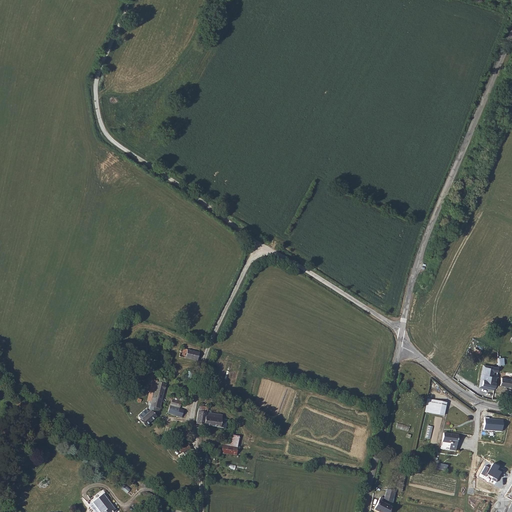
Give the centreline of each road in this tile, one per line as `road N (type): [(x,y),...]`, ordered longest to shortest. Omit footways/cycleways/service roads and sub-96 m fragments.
road 1 (unclassified): [(263,249),(105,135),(95,93),(128,0)]
road 2 (unclassified): [(402,330),(432,224),(511,40)]
road 3 (unclassified): [(263,249),(253,255),(195,391),(200,511)]
road 4 (unclassified): [(366,511),(400,346)]
road 5 (unclassified): [(402,330),(263,249)]
road 6 (residential): [(511,411),(463,394),(400,346)]
